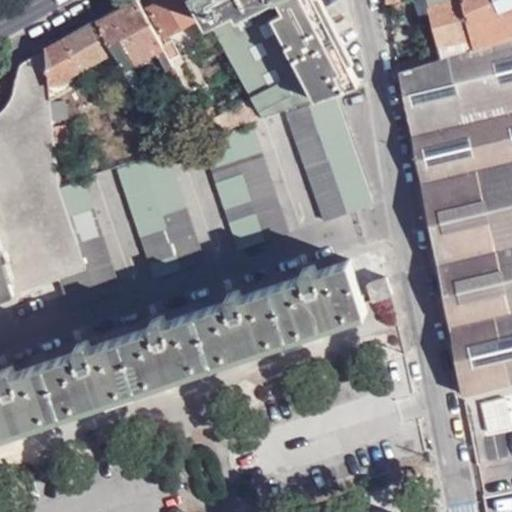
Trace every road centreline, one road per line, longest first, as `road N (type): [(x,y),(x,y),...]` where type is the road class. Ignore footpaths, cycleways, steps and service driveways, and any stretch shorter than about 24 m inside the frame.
road 1 (residential): [(467,511),(359,0)]
road 2 (unknown): [(0,338),(403,205)]
road 3 (unknown): [(269,471),(445,408)]
